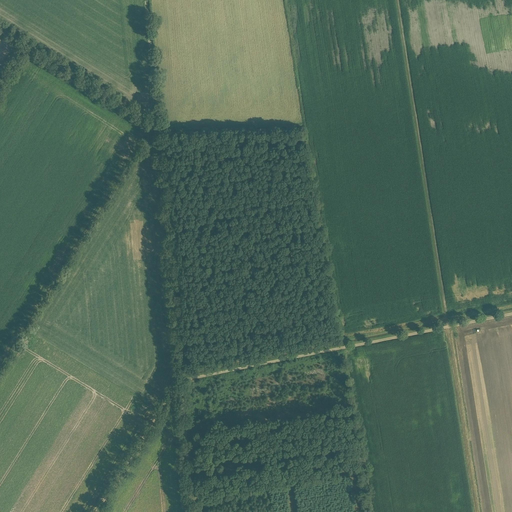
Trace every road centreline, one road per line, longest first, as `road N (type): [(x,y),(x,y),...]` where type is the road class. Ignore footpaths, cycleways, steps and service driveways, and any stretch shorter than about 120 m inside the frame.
road 1 (track): [(147,0),(191,511)]
road 2 (track): [(511,313),(180,380)]
